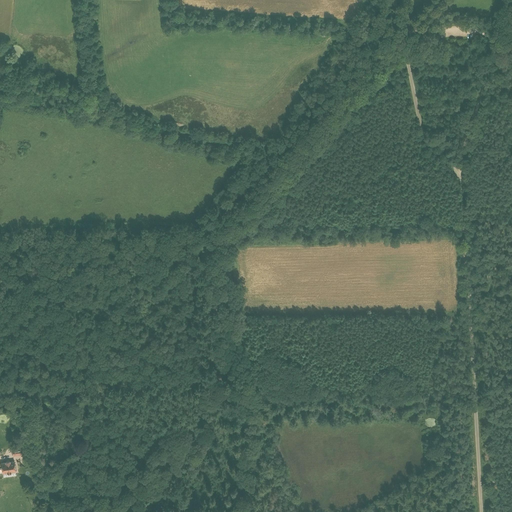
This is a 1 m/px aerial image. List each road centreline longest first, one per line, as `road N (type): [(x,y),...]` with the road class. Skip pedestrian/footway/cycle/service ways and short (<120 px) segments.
road 1 (unclassified): [(481,511),(463,189),(421,126),(395,0)]
road 2 (track): [(496,47),(459,178)]
